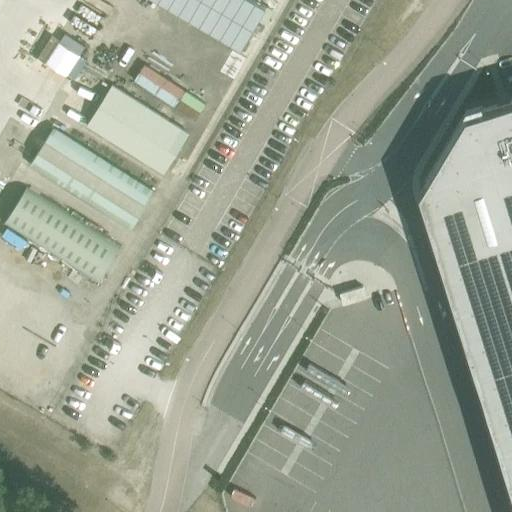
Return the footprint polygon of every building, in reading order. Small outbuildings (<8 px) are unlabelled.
[(207,127),(235,69),(130,18),(104,70),(170,102),(167,107),(207,127)] [(0,104),(18,115),(36,81),(17,71),(8,86),(0,81),(0,104)] [(115,87),(89,128),(165,175),(191,134),(115,87)] [(470,110),(421,192),(511,483),(511,100),(485,109),(481,110),(480,106),(470,110)] [(57,128),(31,168),(132,230),(156,192),(57,128)] [(28,189),(7,225),(100,283),(121,246),(28,189)] [(363,286),(341,293),(344,304),(367,297),(363,286)]
